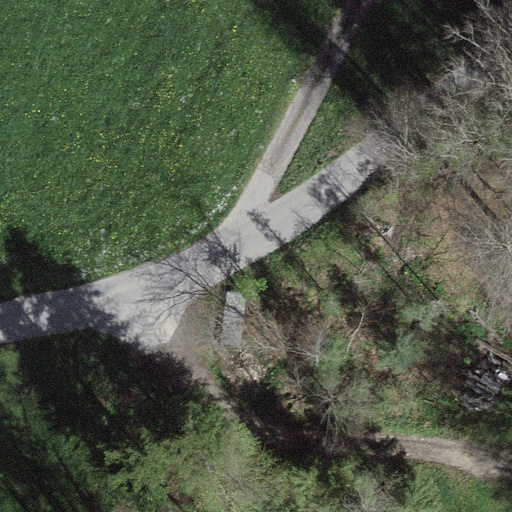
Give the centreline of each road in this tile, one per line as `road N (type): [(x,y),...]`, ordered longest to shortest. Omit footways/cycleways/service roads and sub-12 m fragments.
road 1 (unclassified): [(0,329),(217,269),(511,80)]
road 2 (track): [(368,0),(217,269)]
